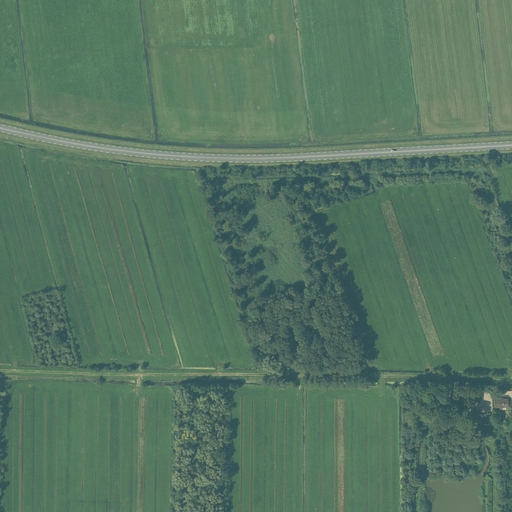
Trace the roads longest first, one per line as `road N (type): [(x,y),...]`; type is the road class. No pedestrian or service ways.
road 1 (primary): [(0,128),(203,158),(511,145)]
road 2 (track): [(511,379),(0,370)]
